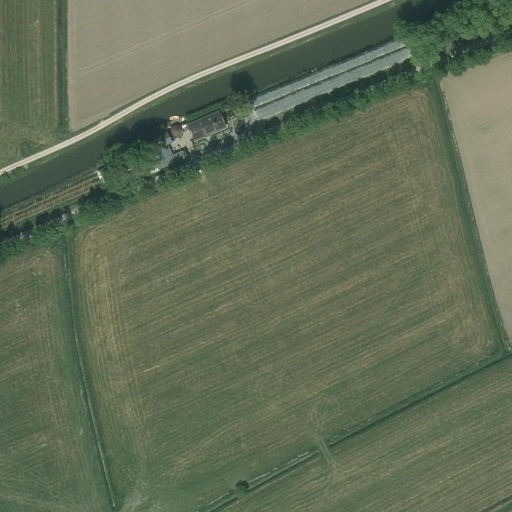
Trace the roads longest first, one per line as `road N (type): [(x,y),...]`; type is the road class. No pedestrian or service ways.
road 1 (unclassified): [(0,245),(511,30)]
road 2 (track): [(0,174),(152,97),(391,0)]
